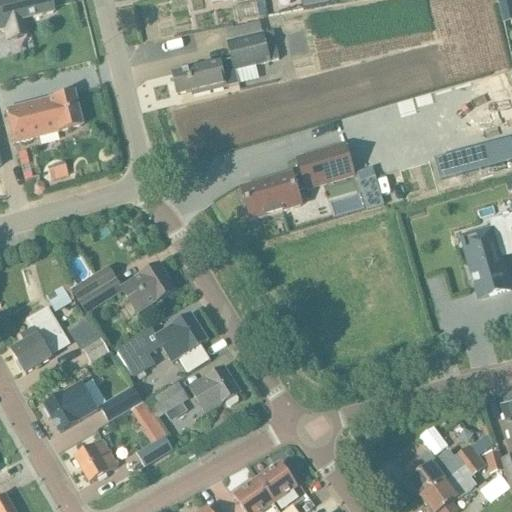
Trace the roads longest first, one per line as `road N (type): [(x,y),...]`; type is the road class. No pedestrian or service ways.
road 1 (residential): [(300,431),(169,222),(134,185)]
road 2 (residential): [(511,371),(300,431)]
road 3 (unclassified): [(134,185),(140,158),(104,0)]
road 4 (residential): [(141,511),(300,431)]
road 5 (residential): [(70,511),(0,387)]
road 6 (unclassified): [(0,228),(134,185)]
